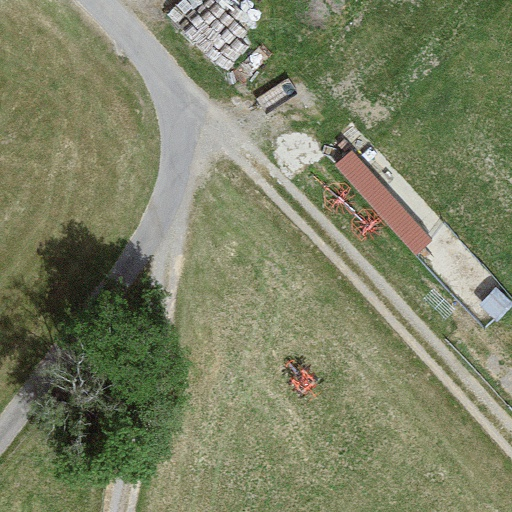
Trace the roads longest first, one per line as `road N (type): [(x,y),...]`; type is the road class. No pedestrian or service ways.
road 1 (unclassified): [(98,0),(152,60),(172,98),(172,178),(152,229),(82,336),(0,440)]
road 2 (track): [(172,98),(248,152),(511,442)]
road 3 (track): [(152,229),(168,275),(125,511)]
